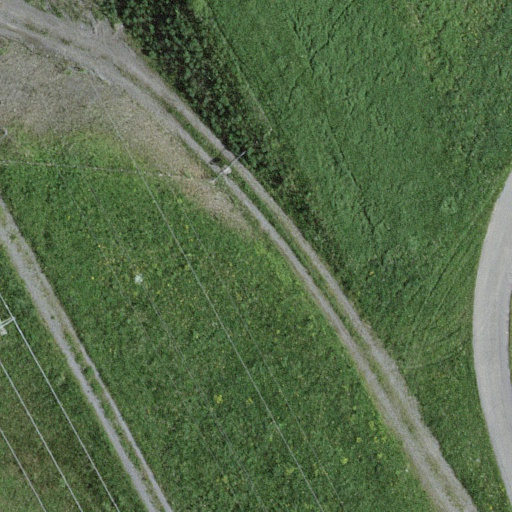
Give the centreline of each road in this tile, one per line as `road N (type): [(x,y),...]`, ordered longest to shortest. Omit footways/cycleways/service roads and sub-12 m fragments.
road 1 (track): [(461,511),(291,235),(229,167),(170,106),(101,56),(0,15)]
road 2 (residential): [(511,193),(486,290),(483,357),(511,485)]
